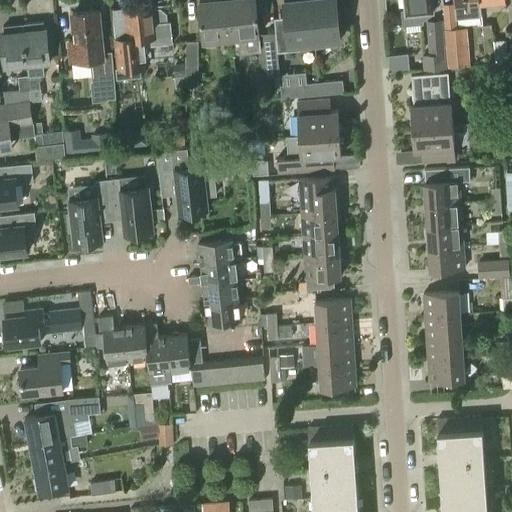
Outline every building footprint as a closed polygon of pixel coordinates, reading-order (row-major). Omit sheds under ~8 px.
[(226,0),(198,0),(202,40),(231,37),(226,0)] [(226,0),(231,37),(232,53),(260,50),(255,0),(226,0)] [(314,41),(309,0),(283,0),(288,44),(314,41)] [(309,0),(314,41),(339,39),(335,0),(309,0)] [(404,0),(406,9),(401,10),(403,24),(422,22),(420,9),(431,8),(430,0),(404,0)] [(479,0),(453,0),(455,15),(480,12),(479,1),(479,0)] [(118,67),(114,68),(115,78),(139,75),(138,66),(146,65),(143,45),(172,42),(170,20),(165,21),(165,13),(159,8),(152,9),(152,4),(124,7),(127,35),(115,36),(118,67)] [(74,39),(68,40),(70,61),(89,59),(93,99),(115,97),(112,57),(102,58),(100,38),(97,10),(72,12),(74,39)] [(446,69),(443,21),(427,22),(429,56),(423,57),(424,70),(446,69)] [(467,45),(458,46),(456,21),(443,21),(446,69),(469,68),(467,45)] [(42,22),(22,24),(26,64),(27,75),(29,89),(39,87),(38,75),(44,75),(42,62),(48,62),(45,28),(43,28),(42,22)] [(3,32),(0,32),(4,66),(26,64),(22,24),(2,25),(3,32)] [(490,24),(482,25),(483,36),(491,36),(490,24)] [(275,36),(262,37),(267,82),(280,80),(275,36)] [(504,40),(491,41),(492,63),(505,62),(504,40)] [(198,45),(185,45),(185,86),(197,86),(198,45)] [(406,65),(405,52),(388,53),(388,66),(406,65)] [(412,104),(410,104),(412,127),(452,124),(450,102),(449,102),(447,72),(410,74),(412,104)] [(27,75),(18,76),(19,90),(29,89),(27,75)] [(342,79),(280,85),(281,97),(343,91),(342,79)] [(329,98),(296,100),(298,133),(298,135),(338,132),(337,109),(329,110),(329,98)] [(0,149),(5,148),(4,139),(34,135),(32,122),(31,122),(28,100),(0,104),(0,149)] [(452,124),(412,127),(413,149),(421,149),(422,161),(454,159),(452,124)] [(145,128),(116,131),(118,149),(147,146),(145,128)] [(36,132),(37,145),(63,142),(61,129),(36,132)] [(79,129),(63,130),(65,155),(110,151),(108,132),(91,134),(92,138),(80,139),(79,129)] [(340,154),(338,132),(298,135),(298,133),(286,133),(288,155),(276,155),(277,173),(333,169),(332,155),(340,154)] [(64,157),(63,142),(37,145),(39,159),(64,157)] [(175,149),(154,151),(158,186),(174,185),(177,212),(183,212),(183,215),(202,214),(202,210),(208,210),(207,196),(217,195),(215,179),(205,180),(204,166),(177,169),(175,149)] [(0,206),(15,205),(13,184),(31,182),(29,163),(0,165),(0,206)] [(423,181),(424,204),(459,201),(458,180),(469,180),(468,165),(423,168),(424,181),(423,181)] [(331,176),(298,178),(300,212),(335,210),(334,187),(332,187),(331,176)] [(117,178),(105,179),(108,207),(120,206),(123,233),(128,233),(129,236),(145,235),(145,231),(151,230),(149,221),(148,210),(146,187),(118,190),(117,178)] [(108,207),(105,179),(93,181),(94,197),(67,200),(68,213),(65,214),(67,231),(70,230),(72,243),(78,243),(78,246),(94,244),(94,241),(100,240),(98,221),(96,208),(108,207)] [(499,186),(489,187),(490,200),(500,199),(499,186)] [(500,199),(490,200),(491,212),(501,212),(500,199)] [(268,202),(259,202),(260,215),(269,214),(268,202)] [(460,202),(424,204),(426,225),(461,223),(460,202)] [(162,208),(148,210),(149,221),(163,219),(162,208)] [(335,210),(300,212),(302,234),(337,231),(335,210)] [(0,255),(25,253),(21,225),(34,224),(32,212),(4,215),(6,227),(0,227),(0,255)] [(269,214),(260,215),(260,227),(270,227),(269,214)] [(461,223),(426,225),(427,247),(462,245),(461,223)] [(507,229),(497,230),(498,242),(508,241),(507,229)] [(337,231),(302,234),(303,255),(338,253),(337,231)] [(232,237),(198,241),(200,261),(234,258),(242,257),(240,241),(232,242),(232,237)] [(508,241),(498,242),(499,255),(508,254),(508,241)] [(271,245),(261,245),(262,258),(272,257),(271,245)] [(462,245),(427,247),(429,269),(464,267),(462,245)] [(338,253),(303,255),(305,278),(340,275),(338,253)] [(272,257),(262,258),(263,270),(273,270),(272,257)] [(201,274),(188,276),(189,283),(202,281),(202,282),(236,278),(234,258),(200,261),(201,274)] [(506,259),(474,261),(475,277),(506,275),(506,259)] [(502,277),(493,277),(495,310),(504,310),(502,277)] [(236,278),(202,282),(205,302),(238,298),(236,278)] [(458,290),(423,292),(424,315),(459,312),(458,290)] [(349,297),(314,299),(316,321),(351,319),(349,297)] [(238,298),(205,302),(207,323),(210,323),(211,331),(223,329),(222,321),(240,319),(238,298)] [(79,307),(47,311),(49,331),(81,327),(79,307)] [(24,315),(2,317),(5,346),(39,342),(38,325),(44,324),(42,308),(24,310),(24,315)] [(504,310),(495,310),(496,323),(505,322),(504,310)] [(275,312),(266,312),(267,325),(276,324),(275,312)] [(459,312),(424,315),(425,336),(461,334),(459,312)] [(103,331),(95,332),(97,346),(105,345),(106,361),(127,359),(123,325),(113,326),(112,314),(97,316),(99,328),(103,327),(103,331)] [(351,319),(316,321),(317,343),(352,341),(351,319)] [(144,323),(123,325),(127,359),(147,357),(148,357),(145,337),(146,337),(144,323)] [(151,323),(144,323),(146,337),(145,337),(148,357),(147,357),(150,383),(170,381),(169,368),(166,334),(153,336),(151,323)] [(276,324),(267,325),(267,337),(277,337),(276,324)] [(187,332),(166,334),(169,368),(190,366),(192,386),(205,385),(202,361),(190,362),(187,332)] [(461,334),(425,336),(427,358),(462,355),(461,334)] [(509,340),(499,340),(500,353),(510,352),(509,340)] [(352,341),(317,343),(318,365),(353,362),(352,341)] [(15,381),(14,384),(14,388),(16,390),(19,392),(22,392),(22,393),(62,389),(59,363),(69,362),(68,350),(37,353),(39,365),(19,367),(21,379),(18,379),(15,381)] [(510,352),(500,353),(501,366),(510,365),(510,352)] [(278,354),(269,355),(269,368),(279,367),(278,354)] [(261,355),(249,356),(251,380),(264,379),(261,355)] [(280,356),(280,367),(292,366),(292,355),(280,356)] [(462,355),(427,358),(428,380),(463,378),(462,355)] [(249,356),(237,357),(240,381),(251,380),(249,356)] [(237,357),(226,359),(228,382),(240,381),(237,357)] [(226,359),(214,360),(216,384),(228,382),(226,359)] [(214,360),(202,361),(205,385),(216,384),(214,360)] [(353,362),(318,365),(320,387),(355,385),(353,362)] [(279,367),(269,368),(270,380),(280,380),(279,367)] [(149,391),(132,393),(132,404),(140,404),(141,421),(151,421),(149,391)] [(54,411),(24,417),(29,441),(75,433),(73,419),(81,418),(80,413),(99,411),(98,395),(65,398),(66,410),(54,412),(54,411)] [(486,511),(480,415),(436,418),(441,511),(486,511)] [(152,424),(139,425),(141,440),(158,437),(158,424),(152,424)] [(312,511),(357,511),(352,424),(307,426),(312,511)] [(75,433),(29,441),(34,466),(63,461),(60,447),(86,442),(84,432),(76,434),(75,433)] [(63,461),(34,466),(38,491),(68,485),(63,461)] [(110,477),(87,482),(89,493),(113,489),(110,477)] [(283,486),(284,498),(301,496),(300,485),(283,486)] [(272,511),(271,497),(248,499),(248,511),(272,511)] [(227,511),(227,500),(215,501),(215,511),(227,511)] [(215,511),(215,501),(202,502),(202,511),(215,511)] [(184,511),(184,503),(171,504),(171,511),(184,511)]
